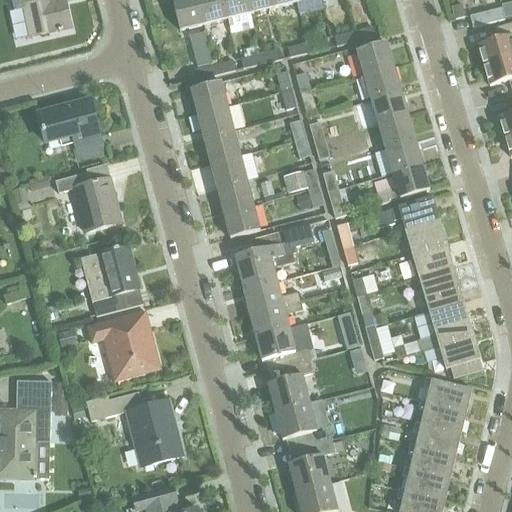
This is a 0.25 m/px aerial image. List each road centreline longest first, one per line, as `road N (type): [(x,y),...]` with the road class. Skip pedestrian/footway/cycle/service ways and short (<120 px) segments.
road 1 (residential): [(247,511),(130,61)]
road 2 (residential): [(511,312),(419,0)]
road 3 (residential): [(0,93),(130,61)]
